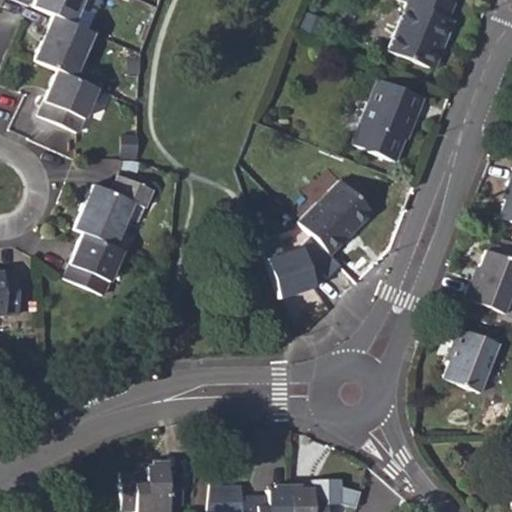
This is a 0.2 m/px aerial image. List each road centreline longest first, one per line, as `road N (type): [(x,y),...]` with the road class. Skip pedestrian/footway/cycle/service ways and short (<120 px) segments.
road 1 (tertiary): [(511,22),(403,297),(351,396)]
road 2 (tertiary): [(351,396),(182,393),(0,471)]
road 3 (residential): [(351,396),(438,511)]
